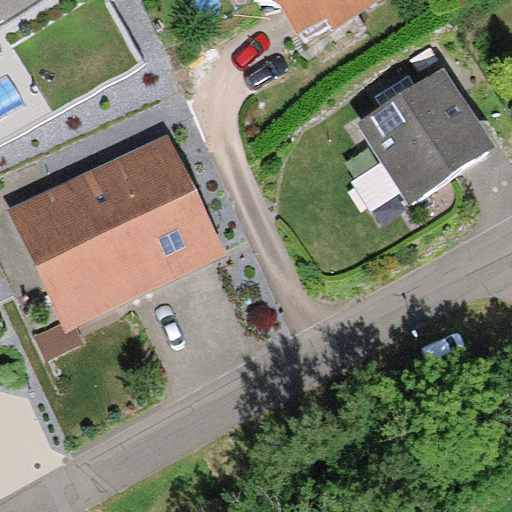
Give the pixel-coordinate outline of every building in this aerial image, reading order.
[(376,0),(282,0),(309,42),(376,0)] [(442,86),(364,135),(388,172),(402,194),(409,205),(486,156),(442,86)] [(23,211),(9,219),(61,324),(63,329),(213,255),(158,145),(23,211)] [(367,207),(402,194),(388,172),(353,186),(367,207)] [(0,222),(9,219),(23,211),(9,182),(0,186),(0,222)] [(63,329),(61,324),(34,337),(44,360),(72,346),(63,329)]
